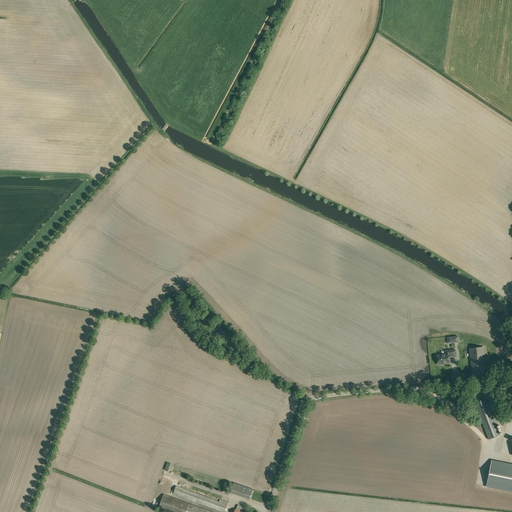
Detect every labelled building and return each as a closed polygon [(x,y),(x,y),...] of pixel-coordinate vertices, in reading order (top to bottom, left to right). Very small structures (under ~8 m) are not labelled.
[(473,379),(487,377),(485,356),(484,356),(483,347),(470,348),(470,358),(471,358),(473,379)] [(456,356),(455,350),(445,351),(446,354),(437,355),(438,364),(443,364),(443,363),(450,362),(449,357),(456,356)] [(500,435),(485,399),(475,403),(489,439),(500,435)] [(511,492),(511,464),(492,460),(486,487),(511,492)] [(253,489),(234,483),(231,492),(250,499),(253,489)] [(176,490),(174,495),(215,508),(217,504),(176,490)]
